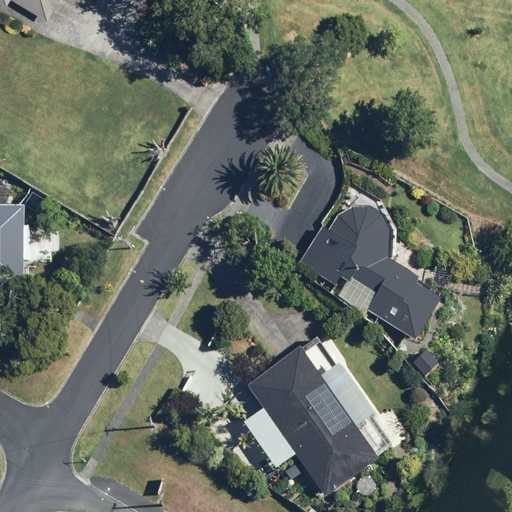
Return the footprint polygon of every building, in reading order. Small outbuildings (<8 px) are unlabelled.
[(63,0),(0,0),(10,7),(14,0),(17,0),(50,21),(63,0)] [(357,281),(345,298),(369,314),(373,308),(422,340),(450,296),(426,280),(428,276),(396,255),(396,227),(390,214),(377,205),(359,206),(342,215),(333,229),(328,226),(305,261),(341,284),(347,274),(357,281)] [(34,238),(30,238),(30,210),(0,209),(0,292),(29,293),(29,264),(34,264),(34,238)] [(271,407),(250,421),(282,467),(302,453),(331,495),(386,457),(367,428),(386,415),(349,361),(330,375),(309,345),(254,383),(271,407)] [(431,350),(417,363),(428,375),(443,362),(431,350)]
